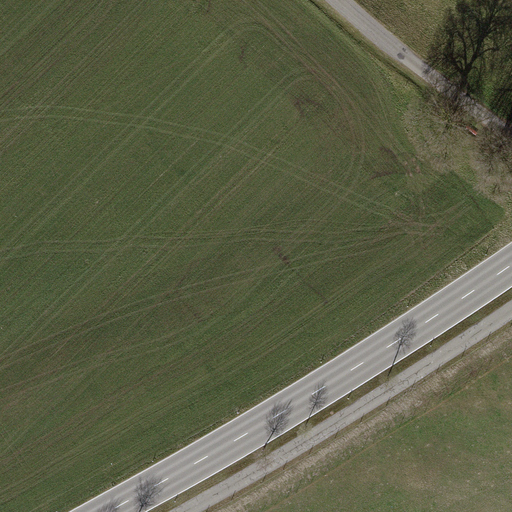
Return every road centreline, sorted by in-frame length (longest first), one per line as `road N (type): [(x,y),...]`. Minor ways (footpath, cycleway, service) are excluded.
road 1 (secondary): [(112,511),(368,361),(511,263)]
road 2 (residential): [(511,136),(349,0)]
